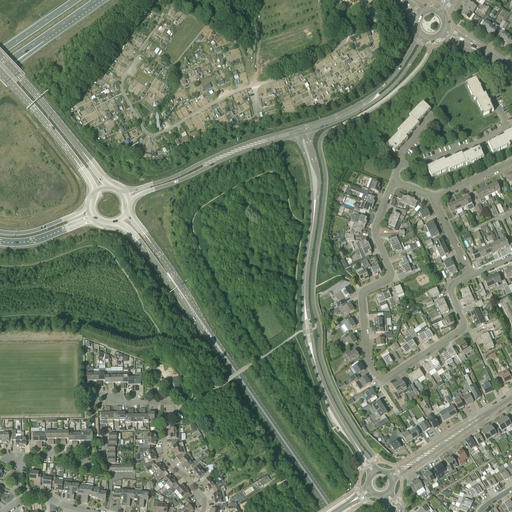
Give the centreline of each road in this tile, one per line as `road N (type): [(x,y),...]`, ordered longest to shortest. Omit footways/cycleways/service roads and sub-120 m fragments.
road 1 (track): [(369,0),(350,10),(344,43),(333,51),(153,135),(143,131),(121,82),(162,17)]
road 2 (tertiary): [(373,473),(331,404),(311,349),(304,298),(315,189),(301,129)]
road 3 (residential): [(464,324),(384,378),(369,360),(363,298),(390,273),(378,227),(393,181)]
road 4 (residential): [(92,416),(96,392),(162,400),(164,455),(204,497),(202,511)]
road 5 (secondary): [(333,511),(216,345)]
road 6 (residential): [(399,164),(422,163),(507,126),(485,82)]
road 7 (tertiary): [(301,129),(378,94),(424,35)]
road 8 (residential): [(25,495),(14,480),(26,455),(71,453),(97,467),(101,431)]
road 9 (primary): [(89,160),(0,57)]
road 10 (secondary): [(216,345),(144,234)]
road 11 (secondary): [(137,240),(216,345)]
road 12 (primary): [(0,72),(80,167)]
